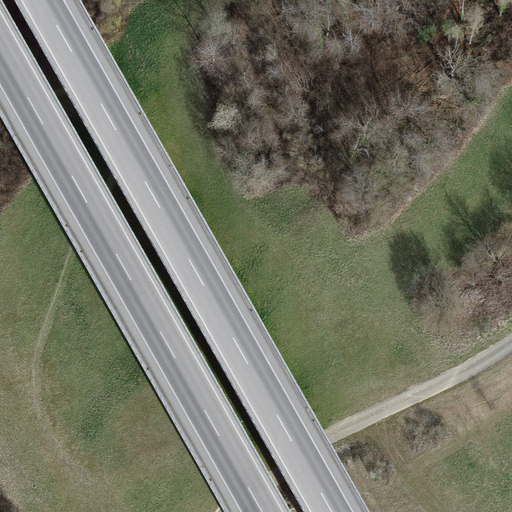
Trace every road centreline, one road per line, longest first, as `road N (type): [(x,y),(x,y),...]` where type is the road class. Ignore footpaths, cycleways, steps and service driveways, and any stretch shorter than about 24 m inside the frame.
road 1 (motorway): [(332,511),(42,0)]
road 2 (motorway): [(0,50),(262,511)]
road 3 (track): [(511,342),(284,460),(228,511)]
